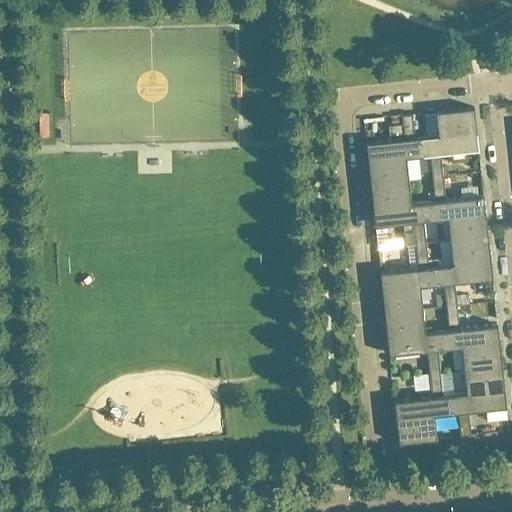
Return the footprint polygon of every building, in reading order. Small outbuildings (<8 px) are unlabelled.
[(476,133),(474,107),(435,111),(438,135),(438,137),(476,133)] [(422,156),(420,137),(414,137),(412,114),(401,115),(403,139),(365,143),(367,161),(405,157),(422,156)] [(420,137),(422,156),(429,155),(432,178),(443,177),(447,176),(446,167),(442,167),(440,154),(478,149),(476,133),(438,137),(438,135),(420,137)] [(408,181),(405,157),(367,161),(370,185),(408,181)] [(485,213),(483,195),(445,200),(443,177),(432,178),(433,192),(426,193),(427,202),(429,219),(447,217),(485,213)] [(411,204),(410,203),(408,181),(370,185),(372,209),(411,204)] [(429,219),(427,202),(410,203),(411,204),(372,209),(374,225),(412,221),(415,245),(426,244),(423,220),(429,219)] [(450,241),(488,237),(485,213),(447,217),(450,241)] [(490,259),(488,237),(450,241),(452,264),(452,265),(490,261),(490,259)] [(436,284),(434,266),(428,266),(426,244),(415,245),(417,267),(379,272),(381,290),(419,286),(420,286),(436,284)] [(492,278),(490,261),(452,265),(452,264),(434,266),(436,284),(443,283),(444,294),(445,305),(445,307),(456,306),(454,282),(492,278)] [(422,309),(420,286),(419,286),(381,290),(384,314),(422,309)] [(444,294),(435,295),(436,306),(445,305),(444,294)] [(499,342),(497,324),(459,328),(456,306),(445,307),(448,330),(441,330),(443,348),(461,346),(499,342)] [(425,333),(425,332),(422,309),(384,314),(386,337),(425,333)] [(443,348),(441,330),(425,332),(425,333),(386,337),(388,354),(426,350),(429,374),(440,373),(437,349),(443,348)] [(501,366),(499,342),(461,346),(463,370),(501,366)] [(504,390),(501,366),(463,370),(466,392),(466,394),(504,390)] [(450,413),(448,394),(443,395),(440,373),(429,374),(432,396),(393,400),(395,419),(434,415),(450,413)] [(506,407),(504,390),(466,394),(466,392),(448,394),(450,413),(457,412),(459,436),(470,435),(468,411),(506,407)] [(436,438),(434,415),(395,419),(398,442),(436,438)]
